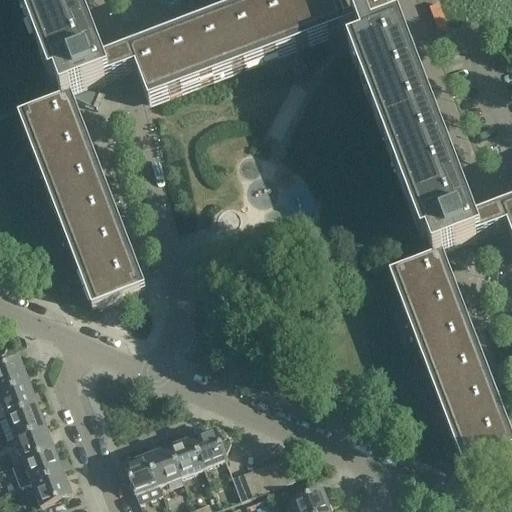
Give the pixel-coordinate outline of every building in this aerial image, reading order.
[(22,0),(57,89),(59,94),(59,96),(62,102),(63,105),(46,111),(24,119),(78,257),(98,310),(140,294),(126,257),(67,105),(72,103),(97,114),(99,106),(103,100),(100,97),(98,93),(106,89),(100,72),(92,50),(96,49),(96,48),(77,0),(22,0)] [(284,0),(150,52),(130,60),(137,77),(148,107),(150,107),(319,41),(341,33),(338,24),(328,0),(284,0)] [(384,0),(345,0),(353,19),(352,19),(362,45),(364,51),(365,52),(355,56),(428,247),(430,254),(431,257),(433,260),(433,261),(424,265),(417,268),(396,275),(470,469),(511,452),(511,447),(441,262),(443,261),(468,272),(471,264),(474,258),(472,257),(471,256),(469,251),(477,248),(477,247),(470,228),(468,223),(462,209),(467,207),(466,206),(411,57),(410,55),(405,56),(399,39),(377,47),(368,24),(390,15),(384,0)] [(338,24),(341,33),(355,27),(352,19),(338,24)] [(106,89),(137,77),(130,60),(118,65),(100,72),(106,89)] [(511,213),(501,218),(508,235),(511,245),(511,213)] [(501,217),(470,228),(477,247),(508,235),(501,218),(501,217)] [(0,370),(0,396),(27,386),(18,363),(0,370)] [(0,396),(0,407),(5,421),(36,409),(27,386),(0,396)] [(5,421),(14,443),(45,431),(36,409),(5,421)] [(14,443),(23,465),(54,453),(45,431),(14,443)] [(192,444),(205,475),(228,466),(216,435),(192,444)] [(170,452),(182,484),(205,475),(192,444),(170,452)] [(147,461),(159,493),(182,484),(170,452),(147,461)] [(23,465),(32,488),(62,475),(54,453),(23,465)] [(292,460),(279,465),(288,488),(301,484),(292,460)] [(124,470),(136,502),(159,493),(147,461),(124,470)] [(279,465),(268,469),(277,493),(288,488),(279,465)] [(268,469),(256,474),(265,497),(277,493),(268,469)] [(256,474),(245,478),(254,502),(265,497),(256,474)] [(62,475),(32,488),(41,511),(72,499),(62,475)] [(245,478),(233,483),(241,506),(254,502),(245,478)] [(293,511),(330,511),(323,492),(311,496),(308,488),(288,496),(293,511)]
